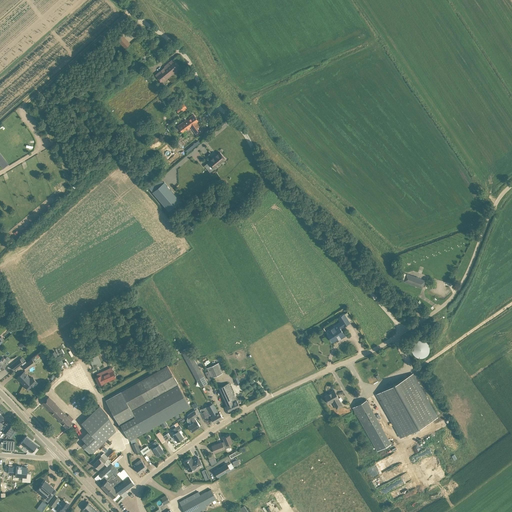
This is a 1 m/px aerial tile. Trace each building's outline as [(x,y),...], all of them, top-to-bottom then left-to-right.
[(145,62),(147,67),(156,63),(152,56),(148,58),(149,60),(145,62)] [(155,75),(162,83),(181,67),(173,59),(165,65),(166,66),(155,75)] [(181,108),(177,110),(178,113),(182,110),(183,111),(187,108),(184,103),(180,106),(181,108)] [(196,122),(198,120),(193,114),(178,126),(182,132),(190,126),(197,135),(203,130),(196,122)] [(225,159),(220,152),(208,161),(214,169),(220,164),(220,163),(225,159)] [(0,163),(4,167),(9,163),(0,153),(0,163)] [(180,201),(164,182),(152,191),(169,211),(180,201)] [(406,273),(403,281),(415,285),(416,287),(417,286),(422,288),(425,280),(420,279),(420,278),(416,277),(406,273)] [(342,323),(332,329),(331,328),(326,332),(328,335),(327,336),(329,339),(330,339),(332,341),(340,336),(341,338),(345,335),(340,328),(343,326),(344,326),(350,322),(344,314),(338,317),(342,323)] [(413,354),(415,356),(417,357),(418,358),(420,358),(421,358),(424,357),(425,356),(427,355),(428,354),(429,352),(429,350),(429,349),(429,347),(429,346),(428,345),(428,343),(427,342),(426,341),(424,340),(422,340),(421,340),(419,340),(417,340),(416,341),(415,342),(413,344),(412,346),(411,348),(411,349),(412,351),(412,353),(413,354)] [(181,351),(200,387),(207,383),(188,347),(181,351)] [(56,358),(60,365),(64,363),(59,356),(56,358)] [(20,358),(11,366),(14,370),(23,363),(20,358)] [(22,365),(26,370),(32,367),(30,365),(34,362),(31,358),(26,362),(22,365)] [(219,362),(207,367),(211,377),(223,372),(219,362)] [(120,423),(130,440),(160,422),(165,420),(190,405),(167,365),(106,399),(120,423)] [(95,377),(99,385),(116,377),(111,368),(99,373),(100,375),(95,377)] [(24,372),(17,378),(21,382),(22,381),(24,384),(23,384),(30,390),(35,385),(37,383),(38,382),(32,376),(30,378),(24,372)] [(377,393),(401,437),(437,417),(412,373),(377,393)] [(229,383),(218,387),(229,411),(239,406),(229,383)] [(334,390),(324,396),(329,403),(332,401),(337,409),(342,405),(338,398),(334,390)] [(85,395),(82,398),(87,405),(90,402),(85,395)] [(45,400),(42,403),(57,419),(58,418),(67,428),(70,424),(72,422),(66,416),(67,415),(49,396),(45,400)] [(366,399),(353,407),(377,451),(391,443),(366,399)] [(101,406),(99,405),(83,421),(81,422),(89,430),(81,437),(86,441),(82,445),(91,454),(116,429),(109,416),(101,406)] [(215,406),(209,410),(212,416),(211,416),(211,417),(214,422),(222,417),(219,412),(218,413),(215,406)] [(188,415),(187,420),(189,424),(188,425),(192,431),(200,425),(196,420),(194,417),(198,415),(194,410),(187,415),(188,415)] [(201,413),(205,420),(209,417),(205,410),(201,413)] [(10,424),(4,433),(10,438),(17,429),(10,424)] [(174,436),(172,438),(174,441),(174,440),(175,442),(177,442),(178,441),(183,437),(179,430),(182,429),(179,425),(176,427),(172,429),(175,433),(173,434),(174,436)] [(224,441),(212,446),(214,453),(230,446),(229,443),(232,442),(229,435),(223,437),(224,441)] [(26,436),(21,443),(24,445),(22,448),(25,451),(28,448),(32,451),(37,445),(26,436)] [(3,440),(3,443),(7,443),(6,450),(14,450),(15,440),(3,440)] [(147,446),(140,450),(143,454),(146,453),(149,456),(155,452),(158,455),(164,451),(159,444),(158,445),(156,441),(153,443),(154,445),(149,448),(147,446)] [(136,442),(132,443),(136,452),(140,451),(136,442)] [(240,449),(229,454),(231,458),(242,452),(240,449)] [(104,453),(93,463),(98,468),(104,463),(108,459),(109,458),(104,453)] [(187,466),(186,466),(188,471),(196,467),(196,466),(201,464),(198,457),(192,460),(191,457),(184,461),(186,465),(187,466)] [(139,464),(135,467),(139,473),(147,467),(141,459),(137,462),(139,464)] [(107,466),(98,474),(99,474),(102,478),(104,476),(107,479),(114,473),(115,475),(119,471),(111,462),(107,466)] [(214,471),(218,476),(230,469),(227,463),(214,471)] [(17,467),(9,466),(8,473),(16,474),(16,476),(23,477),(22,481),(30,481),(31,474),(27,473),(27,467),(21,466),(19,465),(18,466),(17,466),(17,467)] [(107,479),(101,485),(117,502),(122,496),(120,494),(135,483),(123,469),(120,471),(119,470),(119,471),(115,475),(114,473),(107,479)] [(50,493),(54,487),(45,480),(44,480),(41,483),(42,483),(39,487),(36,490),(45,497),(44,498),(48,501),(53,495),(50,493)] [(198,491),(180,501),(184,511),(203,511),(202,509),(207,507),(205,505),(216,499),(211,489),(200,495),(198,491)] [(60,498),(56,495),(49,504),(53,507),(56,503),(59,506),(57,509),(60,511),(62,511),(69,503),(64,499),(62,501),(59,498),(60,498)] [(166,495),(161,498),(165,504),(170,501),(166,495)] [(37,508),(41,511),(48,504),(43,500),(37,508)] [(99,511),(88,502),(83,509),(86,511),(99,511)]
